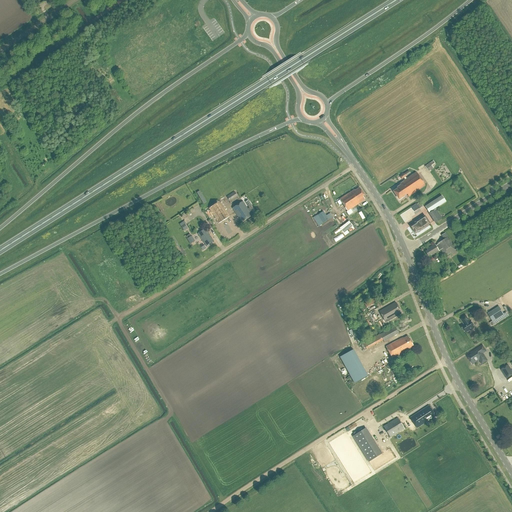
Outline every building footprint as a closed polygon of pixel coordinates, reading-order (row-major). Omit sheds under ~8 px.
[(428,171),(433,168),(431,166),(433,164),(435,163),(433,160),(425,166),(428,171)] [(407,194),(408,197),(425,185),(416,172),(407,178),(405,176),(410,173),(409,171),(400,176),(402,179),(404,177),(405,179),(403,181),(404,181),(400,184),(400,185),(397,187),(397,188),(398,188),(400,192),(403,189),(407,194)] [(364,195),(359,188),(355,190),(354,190),(339,199),(340,200),(343,205),(347,211),(365,199),(363,196),(364,195)] [(398,188),(397,188),(394,191),(399,199),(407,194),(403,189),(400,192),(398,188)] [(236,201),(237,191),(230,191),(230,195),(227,195),(227,198),(230,198),(230,200),(236,201)] [(435,222),(442,218),(435,208),(445,201),(441,195),(424,206),(435,222)] [(243,221),(250,217),(248,214),(249,214),(247,210),(248,209),(243,201),(232,208),(241,221),(243,220),(243,221)] [(210,208),(218,224),(230,218),(222,202),(210,208)] [(320,219),(316,222),(319,226),(323,224),(328,221),(323,212),(318,216),(320,219)] [(420,230),(430,224),(425,215),(414,222),(415,223),(410,226),(413,230),(415,233),(419,230),(420,230)] [(180,223),(184,231),(189,228),(185,221),(180,223)] [(350,221),(340,228),(346,236),(349,233),(348,230),(354,226),(350,221)] [(206,246),(213,241),(205,229),(198,234),(206,246)] [(456,250),(446,233),(441,236),(444,240),(437,244),(436,245),(435,244),(427,249),(427,250),(424,251),(427,256),(427,255),(428,256),(431,254),(431,255),(441,250),(445,256),(456,250)] [(395,302),(379,311),(385,322),(386,323),(401,314),(401,313),(401,312),(395,302)] [(493,321),(504,314),(499,306),(488,313),(493,321)] [(470,331),(474,329),(474,328),(475,327),(471,321),(470,322),(466,316),(461,319),(464,325),(461,327),(465,333),(470,331)] [(384,341),(395,335),(398,334),(394,326),(391,328),(372,338),(363,343),(366,349),(375,344),(383,340),(384,341)] [(413,346),(408,336),(403,338),(403,337),(386,347),(392,358),(407,350),(413,346)] [(487,361),(483,353),(486,351),(483,346),(471,353),(472,355),(468,357),(473,364),(479,360),(482,364),(487,361)] [(354,383),(369,377),(357,349),(342,356),(354,383)] [(507,378),(511,374),(511,371),(508,366),(501,370),(507,378)] [(417,428),(435,416),(428,406),(410,418),(417,428)] [(404,429),(398,418),(383,426),(390,438),(404,429)] [(382,455),(370,428),(354,435),(367,462),(382,455)]
